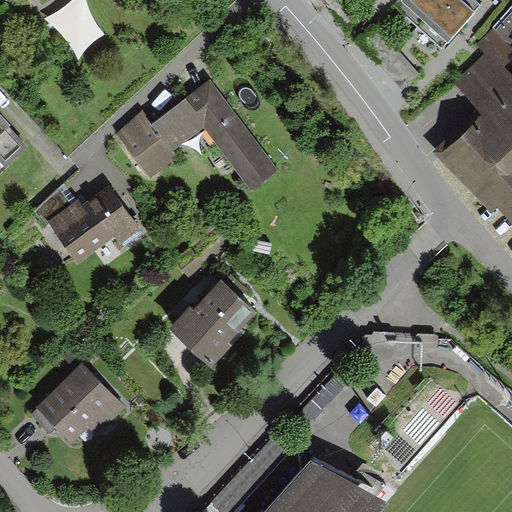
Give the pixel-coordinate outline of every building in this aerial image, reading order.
[(67,56),(110,35),(93,0),(62,0),(44,9),(67,56)] [(342,0),(322,0),(348,29),(360,20),(342,0)] [(399,0),(396,5),(443,45),(469,15),(481,1),(479,0),(399,0)] [(378,25),(358,41),(401,89),(419,74),(378,25)] [(511,81),(485,55),(458,83),(489,115),(452,152),(511,212),(511,81)] [(115,138),(121,146),(144,174),(174,151),(195,134),(239,189),(270,164),(226,109),(204,81),(151,123),(145,115),(115,138)] [(13,136),(0,119),(0,161),(20,146),(13,136)] [(134,222),(109,190),(49,237),(74,269),(134,222)] [(219,249),(205,233),(172,260),(186,277),(219,249)] [(256,318),(222,284),(170,335),(203,370),(256,318)] [(118,407),(84,371),(36,415),(69,451),(118,407)] [(314,456),(264,511),(359,511),(379,490),(314,456)]
